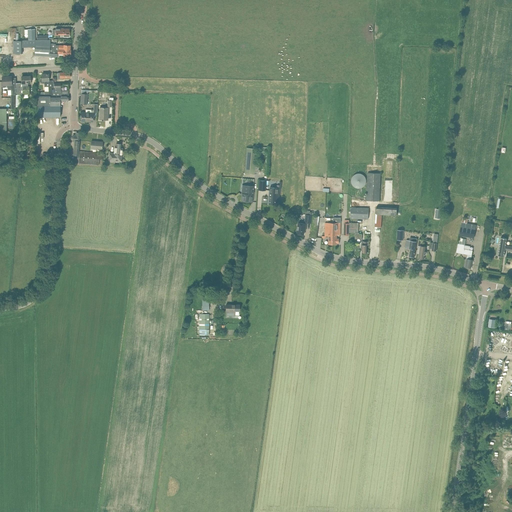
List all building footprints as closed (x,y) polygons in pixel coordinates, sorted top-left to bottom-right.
[(55,30),(53,30),(53,35),(55,35),(63,35),(64,37),(69,37),(69,29),(63,29),(63,28),(58,29),(55,29),(55,30)] [(13,49),(13,54),(22,53),(22,47),(35,47),(34,55),(58,57),(58,54),(63,54),(63,55),(70,56),(71,50),(70,50),(70,45),(65,45),(64,45),(59,45),(56,45),(56,44),(50,44),(50,40),(23,41),(23,42),(16,41),(14,41),(13,49)] [(49,86),(49,79),(48,74),(42,74),(42,78),(41,79),(40,79),(40,81),(40,82),(42,83),(44,83),(44,86),(49,86)] [(11,76),(2,77),(2,82),(2,87),(7,87),(7,89),(13,89),(13,94),(10,94),(10,108),(16,108),(19,108),(19,105),(19,94),(20,94),(19,83),(16,83),(16,84),(11,84),(11,76)] [(22,83),(19,83),(20,94),(23,94),(28,93),(28,86),(27,86),(27,83),(30,82),(30,81),(30,76),(22,77),(22,83)] [(55,88),(55,92),(52,92),(52,95),(60,95),(60,101),(68,101),(68,93),(61,93),(61,92),(61,88),(55,88)] [(60,95),(52,95),(52,96),(45,95),(41,95),(37,95),(36,106),(36,117),(60,117),(60,101),(60,95)] [(97,112),(97,104),(94,104),(93,110),(91,110),(91,113),(81,112),(80,121),(93,122),(94,112),(97,112)] [(108,113),(108,108),(100,108),(99,120),(102,120),(103,120),(107,120),(107,113),(108,113)] [(91,141),(91,146),(91,148),(102,149),(102,142),(91,141)] [(109,153),(109,158),(109,160),(121,161),(122,154),(120,154),(121,144),(116,143),(115,154),(109,153)] [(257,174),(258,163),(255,163),(256,149),(246,148),(244,173),(257,174)] [(99,165),(99,160),(99,159),(103,159),(104,154),(99,154),(99,153),(79,151),(78,163),(99,165)] [(352,178),(351,180),(352,182),(353,184),(354,186),(356,187),(358,187),(361,187),(363,186),(364,184),(365,182),(365,180),(365,178),(364,176),(363,174),(361,173),(358,173),(356,173),(354,174),(353,176),(352,178)] [(379,201),(380,173),(367,173),(366,200),(379,201)] [(252,202),(252,197),(253,186),(247,186),(242,185),(242,193),(243,194),(242,196),(241,201),(252,202)] [(279,197),(279,192),(280,188),(279,188),(270,187),(269,199),(269,204),(275,205),(276,197),(279,197)] [(376,207),(376,215),(396,216),(396,208),(376,207)] [(368,219),(368,209),(350,208),(350,219),(368,219)] [(317,237),(317,233),(320,217),(313,216),(310,236),(317,237)] [(462,219),(460,228),(459,235),(474,238),(476,226),(467,224),(468,220),(462,219)] [(306,228),(306,224),(298,223),(297,234),(304,235),(305,228),(306,228)] [(325,223),(325,236),(329,236),(328,244),(337,244),(337,243),(339,243),(339,239),(337,239),(337,235),(340,235),(340,232),(340,223),(325,223)] [(362,239),(362,234),(359,234),(359,233),(358,233),(358,224),(344,223),(344,233),(355,233),(355,238),(362,239)] [(507,238),(501,238),(498,256),(504,256),(505,250),(511,251),(511,246),(506,245),(507,238)] [(459,241),(459,244),(458,243),(456,252),(467,255),(465,267),(471,268),(473,260),(471,259),(473,251),(464,249),(466,240),(462,239),(461,241),(459,241)] [(409,257),(414,257),(417,241),(406,240),(405,248),(410,249),(409,257)] [(424,259),(425,255),(426,254),(427,252),(426,251),(425,251),(426,247),(421,246),(418,258),(424,259)] [(226,305),(226,310),(226,315),(235,315),(235,311),(239,311),(239,305),(226,305)] [(209,314),(200,314),(200,335),(207,335),(207,330),(209,330),(209,314)]
